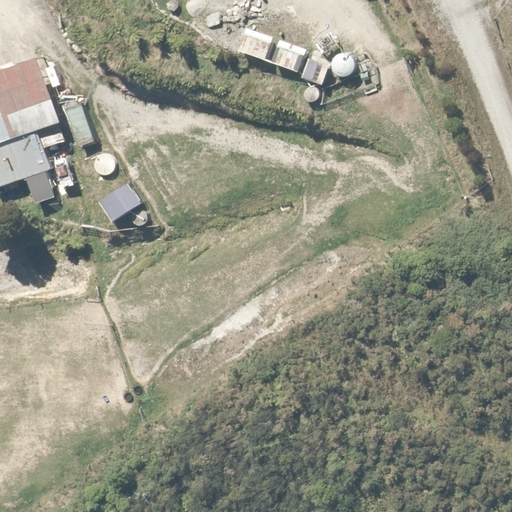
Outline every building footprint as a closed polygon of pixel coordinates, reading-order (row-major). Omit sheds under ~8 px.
[(255,0),(238,0),(239,12),(256,11),(255,0)] [(276,64),(285,41),(249,28),(241,52),(276,64)] [(0,75),(27,61),(12,32),(0,38),(0,75)] [(293,44),(284,67),(308,76),(317,52),(293,44)] [(12,100),(28,93),(39,88),(31,69),(4,80),(12,100)] [(28,93),(12,100),(7,102),(21,136),(43,128),(28,93)] [(43,128),(21,136),(0,144),(0,189),(0,191),(35,177),(52,173),(59,170),(45,133),(43,128)] [(52,173),(35,177),(45,203),(61,196),(52,173)]
